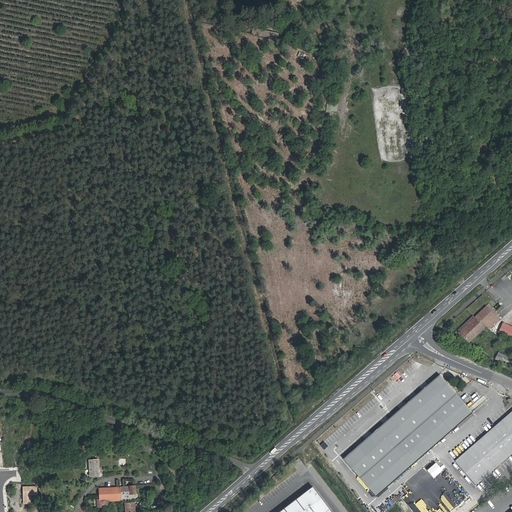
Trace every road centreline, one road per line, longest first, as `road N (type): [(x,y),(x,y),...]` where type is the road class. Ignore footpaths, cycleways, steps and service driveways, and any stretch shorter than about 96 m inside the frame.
road 1 (track): [(187,0),(293,433)]
road 2 (unclassified): [(0,390),(36,392),(251,469)]
road 3 (primary): [(412,329),(251,469)]
road 4 (primary): [(256,474),(417,335)]
road 5 (unknown): [(379,506),(476,412),(494,379)]
road 6 (track): [(127,0),(60,119)]
road 7 (primary): [(511,242),(412,329)]
road 8 (primary): [(417,335),(511,251)]
